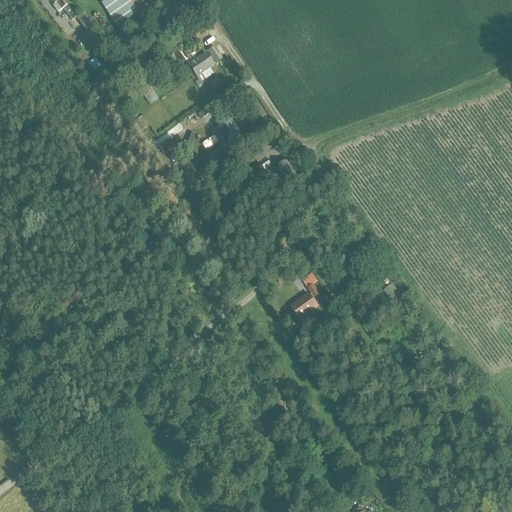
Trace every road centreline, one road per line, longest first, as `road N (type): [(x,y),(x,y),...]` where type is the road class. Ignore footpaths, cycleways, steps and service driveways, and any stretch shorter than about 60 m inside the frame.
road 1 (track): [(0,493),(251,294),(313,185),(306,155),(209,23)]
road 2 (track): [(306,155),(511,73)]
